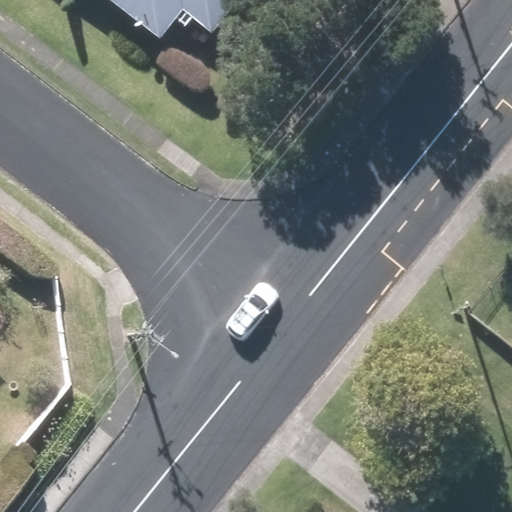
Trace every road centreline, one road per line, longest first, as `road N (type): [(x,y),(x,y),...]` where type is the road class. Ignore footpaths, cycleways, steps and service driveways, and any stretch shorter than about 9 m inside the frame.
road 1 (tertiary): [(511,37),(280,331)]
road 2 (residential): [(280,331),(0,116)]
road 3 (tertiary): [(280,331),(138,511)]
